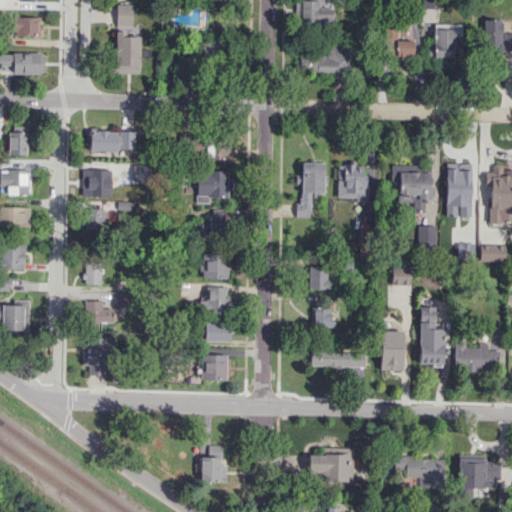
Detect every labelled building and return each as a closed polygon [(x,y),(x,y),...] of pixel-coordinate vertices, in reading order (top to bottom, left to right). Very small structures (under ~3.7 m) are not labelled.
[(294,0),(294,22),(331,23),(332,8),(321,7),(321,0),(306,0),(307,0),(306,0),(294,0)] [(131,4),(115,4),(115,25),(131,25),(131,4)] [(36,17),(12,16),(11,35),(36,35),(36,17)] [(482,56),(500,57),(501,19),(483,19),(482,56)] [(460,24),(433,24),(432,56),(460,57),(460,39),(460,24)] [(395,27),(381,28),(382,56),(413,55),(412,40),(396,40),(395,27)] [(140,36),(124,35),(124,30),(114,30),(113,73),(139,73),(140,36)] [(352,45),(326,44),(325,52),(300,51),(299,71),(352,73),(352,45)] [(11,73),(43,73),(43,53),(0,52),(0,70),(11,71),(11,73)] [(8,154),(25,154),(26,126),(8,126),(8,154)] [(134,150),(134,131),(86,130),(86,138),(88,138),(88,150),(134,150)] [(298,216),(309,216),(309,192),(322,192),(323,162),(299,162),(298,216)] [(365,201),(366,164),(343,164),(343,180),(336,180),(336,196),(355,197),(355,201),(365,201)] [(429,165),(390,164),(389,181),(396,181),(396,202),(412,202),(411,211),(423,211),(423,199),(428,199),(429,165)] [(488,222),(511,222),(511,170),(502,171),(503,165),(490,164),(488,222)] [(0,185),(5,185),(6,194),(27,194),(26,169),(0,169),(0,185)] [(470,169),(445,169),(444,216),(456,216),(469,216),(470,169)] [(85,194),(105,195),(106,170),(85,170),(85,194)] [(227,170),(196,170),(196,202),(208,203),(208,196),(227,196),(227,189),(232,189),(232,178),(227,178),(227,170)] [(0,225),(29,226),(29,206),(0,206),(0,225)] [(104,229),(104,208),(84,208),(83,229),(104,229)] [(224,208),(209,209),(209,225),(196,225),(196,236),(224,235),(224,208)] [(359,255),(370,256),(370,223),(360,223),(359,255)] [(23,243),(0,242),(0,267),(23,268),(23,243)] [(503,261),(503,244),(478,244),(478,261),(503,261)] [(200,278),(228,279),(229,254),(200,253),(200,278)] [(82,283),(99,283),(100,263),(83,262),(82,283)] [(329,288),(329,278),(325,278),(325,266),(308,266),(307,288),(329,288)] [(409,267),(390,267),(390,284),(409,285),(409,267)] [(228,287),(204,286),(204,300),(198,299),(197,313),(228,313),(228,287)] [(27,300),(10,299),(10,305),(0,304),(0,329),(26,330),(27,300)] [(83,322),(111,321),(111,308),(100,308),(100,300),(83,300),(83,322)] [(331,307),(310,306),(310,327),(331,327),(331,307)] [(417,363),(441,363),(442,328),(433,328),(433,306),(418,306),(417,363)] [(229,322),(199,321),(199,332),(203,332),(203,341),(229,341),(229,322)] [(378,369),(401,369),(402,330),(379,330),(378,369)] [(103,374),(102,353),(115,353),(114,336),(80,337),(81,366),(86,365),(86,375),(103,374)] [(497,350),(486,350),(486,342),(477,342),(477,346),(464,347),(464,339),(454,339),(454,369),(497,369),(497,350)] [(364,352),(309,351),(309,364),(363,366),(364,352)] [(224,380),(225,354),(199,354),(199,379),(224,380)] [(224,481),(224,465),(220,465),(220,445),(207,445),(207,456),(199,456),(198,481),(224,481)] [(321,454),(307,454),(306,480),(351,481),(352,447),(321,447),(321,454)] [(457,487),(497,488),(498,461),(484,461),(484,455),(458,454),(457,487)] [(417,486),(441,487),(442,458),(393,456),(393,475),(417,476),(417,486)]
